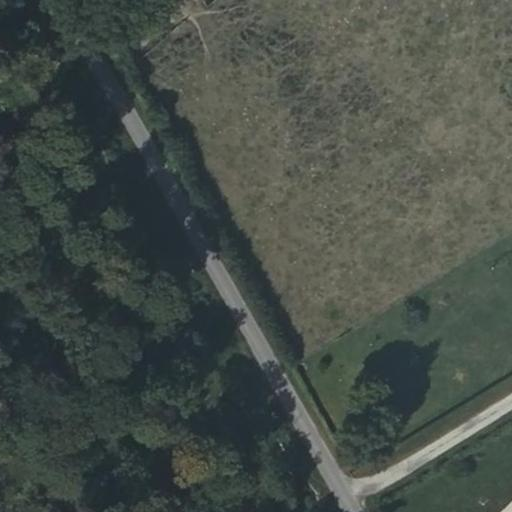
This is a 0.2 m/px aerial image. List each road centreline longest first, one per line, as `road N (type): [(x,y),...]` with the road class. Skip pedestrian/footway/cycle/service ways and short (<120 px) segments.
road 1 (residential): [(38,0),(338,495)]
road 2 (residential): [(338,495),(511,395)]
